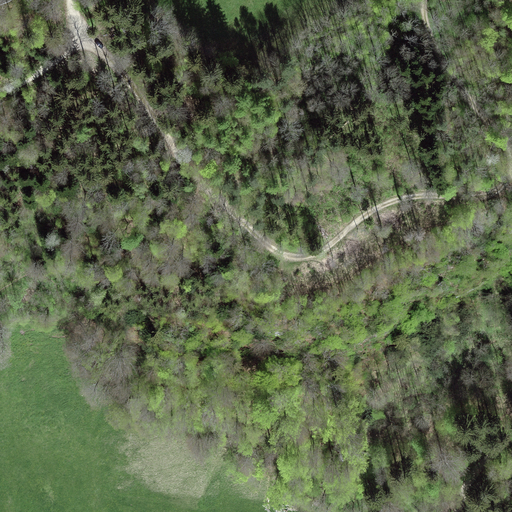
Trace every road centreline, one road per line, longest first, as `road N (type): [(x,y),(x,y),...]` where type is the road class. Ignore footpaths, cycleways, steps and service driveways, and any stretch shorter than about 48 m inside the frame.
road 1 (track): [(86,35),(141,95),(199,182),(290,258),(313,257),(390,202),(475,197),(506,184),(511,172)]
road 2 (track): [(511,155),(438,53),(423,0)]
road 3 (track): [(0,92),(86,35),(70,0)]
